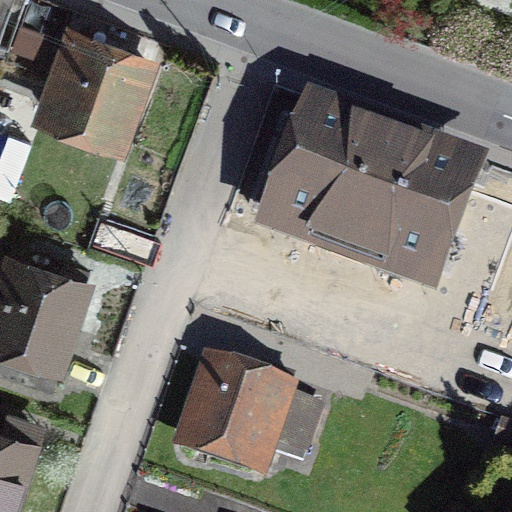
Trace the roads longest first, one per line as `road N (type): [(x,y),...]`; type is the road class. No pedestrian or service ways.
road 1 (residential): [(92,511),(266,25)]
road 2 (secondary): [(266,25),(511,116)]
